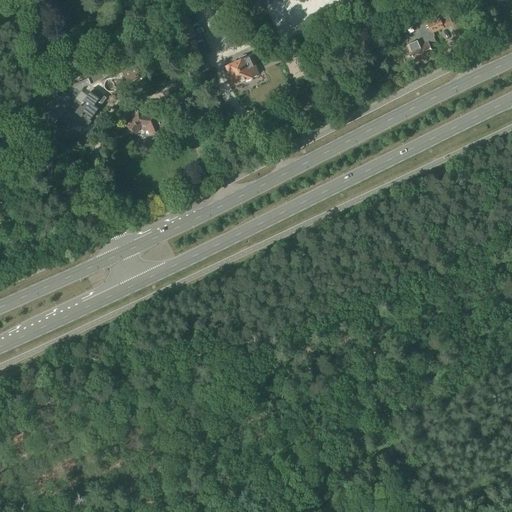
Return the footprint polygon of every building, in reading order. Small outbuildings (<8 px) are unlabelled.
[(413,43),(406,46),(413,62),(432,53),(429,46),(435,44),(436,43),(434,39),(434,36),(433,33),(434,32),(443,28),(443,27),(451,24),(450,20),(447,14),(439,18),(426,23),(421,11),(411,14),(419,32),(418,33),(418,34),(417,36),(417,37),(417,38),(417,39),(418,41),(417,41),(413,43)] [(210,52),(195,13),(176,21),(183,40),(185,40),(193,59),(199,74),(210,69),(204,54),(210,52)] [(247,81),(250,79),(251,77),(257,74),(254,66),(250,56),(226,67),(232,80),(230,81),(232,85),(245,79),(247,81)] [(107,69),(106,66),(100,69),(89,74),(90,78),(74,85),(66,95),(64,93),(60,98),(57,95),(47,108),(53,114),(52,115),(58,119),(69,105),(69,106),(81,91),(83,88),(93,84),(105,78),(114,75),(111,68),(107,69)] [(170,89),(168,89),(169,94),(173,106),(178,104),(185,102),(180,85),(178,86),(177,82),(168,85),(170,89)] [(96,103),(100,98),(102,95),(100,94),(101,92),(95,87),(93,84),(83,88),(81,91),(69,106),(69,105),(58,119),(61,115),(75,125),(78,122),(85,127),(101,106),(96,103)] [(96,103),(101,106),(104,101),(100,98),(96,103)] [(150,116),(141,115),(135,110),(130,116),(133,119),(126,128),(128,129),(126,131),(132,136),(133,133),(135,135),(139,129),(147,130),(150,136),(152,135),(153,139),(160,136),(159,133),(161,132),(161,131),(168,128),(161,111),(150,116)]
